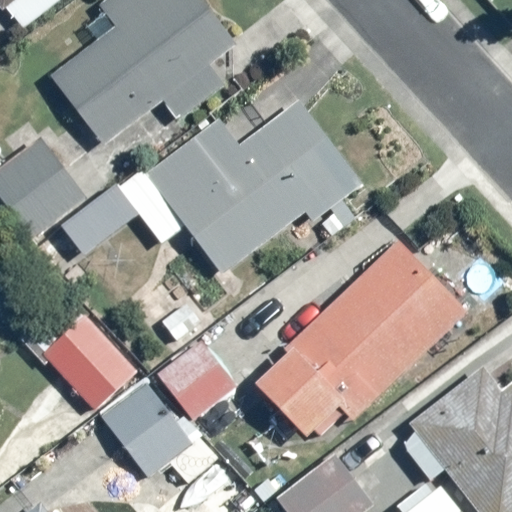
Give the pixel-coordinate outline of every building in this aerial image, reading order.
[(64,0),(0,0),(0,4),(22,33),(64,0)] [(238,46),(203,0),(108,0),(102,5),(119,26),(53,76),(106,147),(166,102),(180,121),(227,86),(212,66),(238,46)] [(0,48),(11,39),(0,26),(0,48)] [(241,152),(217,122),(148,177),(229,279),(315,211),(321,218),(367,181),(303,102),(241,152)] [(110,175),(70,128),(0,186),(0,202),(32,241),(110,175)] [(141,217),(118,186),(64,227),(87,257),(141,217)] [(471,313),(402,241),(290,347),(254,381),(312,442),(346,410),(356,421),(471,313)] [(141,373),(88,314),(45,353),(97,411),(141,373)] [(240,386),(202,338),(159,372),(197,420),(240,386)] [(511,511),(511,373),(499,358),(399,436),(432,478),(446,468),(480,511),(511,511)] [(217,461),(146,380),(101,420),(152,479),(172,461),(191,483),(217,461)] [(368,511),(374,508),(335,455),(278,498),(288,511),(368,511)] [(43,505),(34,511),(94,511),(71,483),(43,505)]
